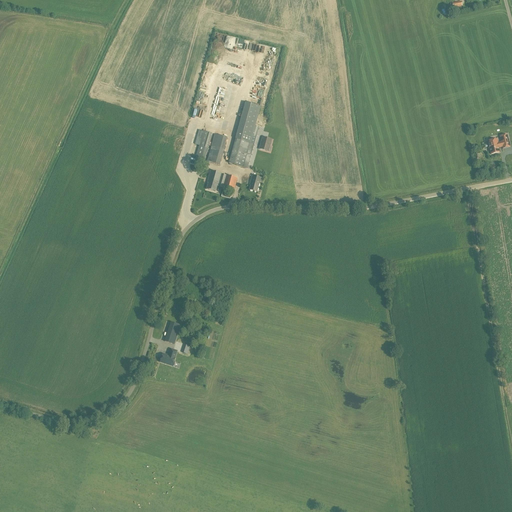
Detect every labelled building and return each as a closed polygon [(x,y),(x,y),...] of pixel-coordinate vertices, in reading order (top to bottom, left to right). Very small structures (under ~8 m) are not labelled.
[(247,168),(254,144),(251,143),(260,107),(245,103),(229,163),(247,168)] [(202,167),(211,136),(212,134),(201,131),(199,138),(201,139),(194,164),(202,167)] [(220,166),(227,138),(215,134),(207,162),(220,166)] [(510,147),(508,136),(507,135),(500,136),(502,142),(498,143),(497,139),(487,141),(489,148),(490,148),(491,154),(499,152),(498,148),(503,147),(503,148),(510,147)] [(268,152),(271,141),(263,138),(260,149),(268,152)] [(234,191),(238,179),(210,171),(207,183),(208,183),(206,189),(216,192),(217,186),(234,191)] [(257,193),(261,179),(252,176),(250,185),(251,186),(249,191),(257,193)] [(174,345),(181,325),(171,322),(165,342),(174,345)] [(160,363),(173,367),(176,358),(178,351),(170,349),(168,355),(163,354),(160,363)]
